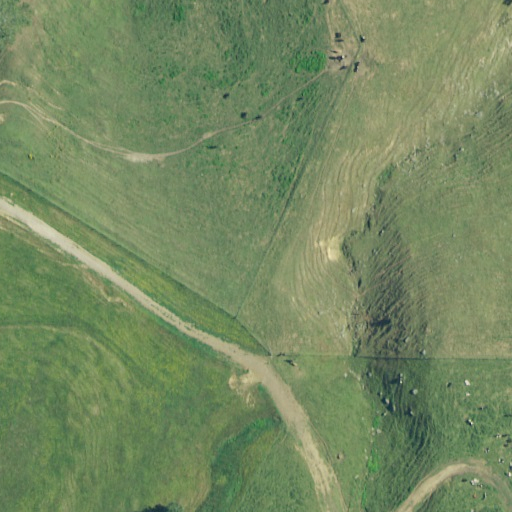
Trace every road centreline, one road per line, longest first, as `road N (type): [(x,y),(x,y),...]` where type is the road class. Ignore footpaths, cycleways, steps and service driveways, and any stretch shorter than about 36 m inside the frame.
road 1 (track): [(346,511),(329,496),(306,421),(262,360),(148,321),(45,222),(0,211)]
road 2 (track): [(511,506),(474,467),(425,479),(408,511)]
